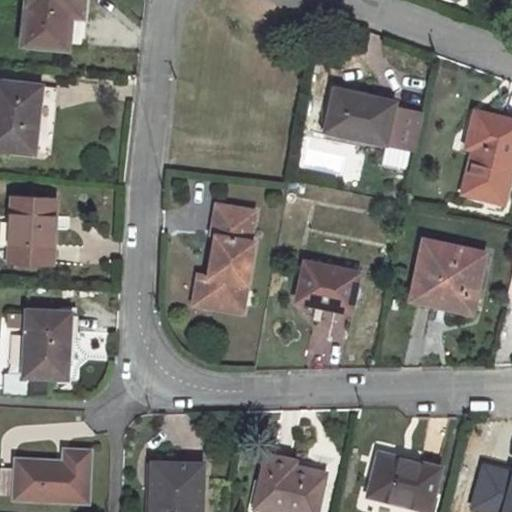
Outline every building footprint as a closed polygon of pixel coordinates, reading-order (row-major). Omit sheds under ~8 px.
[(29,0),(25,43),(69,47),(72,14),(83,15),(84,0),(29,0)] [(72,14),(69,47),(82,48),(85,16),(83,15),(72,14)] [(0,80),(0,148),(36,153),(43,85),(0,80)] [(337,111),(332,132),(387,145),(387,143),(395,109),(396,103),(337,89),(332,109),(337,111)] [(332,109),(327,131),(332,132),(337,111),(332,109)] [(395,109),(387,143),(414,149),(421,115),(395,109)] [(511,123),(478,114),(469,145),(482,148),(479,155),(475,154),(467,190),(503,201),(511,163),(511,123)] [(13,197),(11,261),(53,263),(56,200),(13,197)] [(255,211),(218,205),(212,235),(217,235),(210,277),(206,306),(244,311),(255,242),(250,241),(255,211)] [(424,240),(413,292),(448,299),(446,308),(473,314),(486,253),(424,240)] [(306,262),(299,301),(318,305),(318,302),(353,309),(360,273),(306,262)] [(206,306),(210,277),(200,276),(196,304),(206,306)] [(28,309),(25,375),(69,376),(72,311),(28,309)] [(7,313),(7,333),(21,333),(21,313),(7,313)] [(8,334),(5,368),(18,369),(21,335),(8,334)] [(511,444),(488,445),(489,485),(511,485),(511,444)] [(18,461),(17,497),(87,500),(90,452),(66,450),(66,464),(18,461)] [(380,453),(371,494),(430,509),(440,470),(380,453)] [(316,511),(326,468),(296,461),(268,455),(257,506),(285,511),(316,511)] [(151,511),(202,511),(203,464),(153,463),(151,511)] [(1,468),(0,495),(13,495),(14,469),(1,468)]
